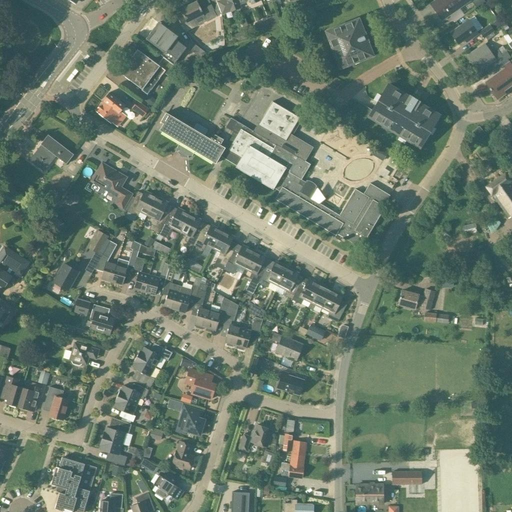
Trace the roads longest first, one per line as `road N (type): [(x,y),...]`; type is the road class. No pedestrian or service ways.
road 1 (residential): [(368,289),(73,109)]
road 2 (unclassified): [(368,289),(452,151),(460,117)]
road 3 (track): [(449,155),(470,167),(487,231),(511,275)]
road 4 (residential): [(76,438),(93,389),(140,314)]
road 5 (residential): [(241,393),(230,360),(140,314)]
road 6 (residential): [(153,0),(73,109)]
road 7 (residential): [(189,511),(228,401),(241,393)]
road 8 (unclassified): [(338,413),(347,347),(368,289)]
